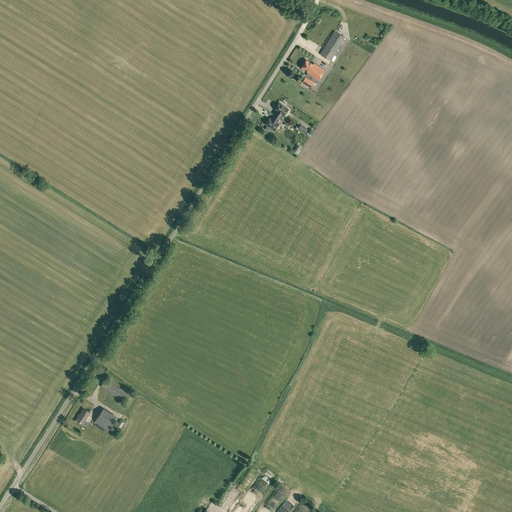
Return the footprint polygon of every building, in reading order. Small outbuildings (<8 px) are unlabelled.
[(320,54),(330,61),(345,37),(334,31),(320,54)] [(310,88),(313,82),(316,84),(324,70),(314,63),(313,64),(306,59),(301,68),(308,72),(302,82),(310,88)] [(265,123),(274,130),(275,128),(276,128),(277,126),(277,125),(278,123),(276,122),(281,114),(283,115),(285,113),(286,113),(287,111),(287,110),(288,108),(278,102),(274,109),(276,110),(271,118),(269,117),(265,123)] [(298,129),(305,133),(307,129),(301,124),(298,129)] [(100,386),(126,403),(131,395),(105,379),(100,386)] [(117,416),(103,407),(94,422),(108,431),(117,416)] [(83,424),(87,417),(88,415),(90,412),(83,408),(76,420),(83,424)] [(113,431),(118,433),(125,422),(120,419),(113,431)] [(274,506),(288,492),(284,488),(270,502),(274,506)]
